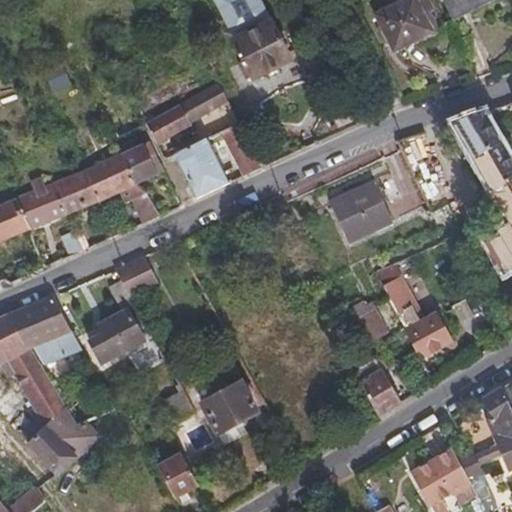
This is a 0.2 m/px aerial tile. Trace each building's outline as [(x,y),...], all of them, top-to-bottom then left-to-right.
[(439,0),(451,23),(494,0),(439,0)] [(390,61),(430,40),(412,4),(372,24),(390,61)] [(244,38),(268,26),(261,14),(238,26),(244,38)] [(286,60),(293,56),(277,25),(270,29),(268,26),(244,38),(231,45),(251,83),(288,63),(286,60)] [(189,128),(225,107),(215,88),(197,99),(186,105),(180,109),(189,128)] [(325,110),(338,137),(358,127),(344,100),(325,110)] [(157,147),(189,128),(180,109),(161,120),(148,128),(157,147)] [(499,147),(481,116),(469,120),(450,126),(471,163),(499,147)] [(235,128),(222,134),(243,182),(261,173),(240,125),(235,128)] [(228,190),(206,141),(175,156),(176,158),(196,204),(228,190)] [(135,188),(165,176),(151,147),(123,160),(135,188)] [(511,168),(499,147),(471,163),(490,196),(511,183),(511,168)] [(121,195),(135,188),(123,160),(86,177),(99,204),(121,195)] [(66,218),(99,204),(86,177),(55,190),(66,218)] [(511,225),(511,183),(490,196),(509,227),(511,225)] [(348,245),(392,224),(374,187),(330,207),(348,245)] [(135,188),(121,195),(128,210),(135,206),(145,228),(162,220),(149,198),(135,188)] [(29,235),(66,218),(55,190),(24,203),(17,206),(29,235)] [(0,247),(29,235),(17,206),(0,212),(0,247)] [(116,241),(122,238),(115,222),(108,225),(113,235),(116,241)] [(511,271),(511,232),(509,227),(483,243),(502,278),(511,271)] [(116,241),(113,235),(107,238),(109,245),(116,241)] [(121,286),(127,297),(154,283),(143,261),(115,274),(121,286)] [(400,279),(382,289),(406,333),(402,335),(417,363),(450,346),(434,318),(423,324),(400,279)] [(121,315),(134,309),(127,297),(121,286),(109,293),(121,315)] [(71,335),(52,301),(11,320),(30,354),(35,352),(71,335)] [(368,313),(354,320),(367,346),(385,336),(375,317),(371,319),(368,313)] [(141,342),(128,317),(112,325),(115,331),(91,344),(102,363),(141,342)] [(0,366),(5,364),(44,424),(63,414),(30,354),(11,320),(0,324),(0,366)] [(333,342),(356,329),(351,320),(328,332),(333,342)] [(71,335),(35,352),(45,371),(81,355),(75,344),(71,335)] [(360,381),(356,383),(377,421),(411,400),(396,373),(384,380),(381,375),(362,385),(360,381)] [(240,425),(256,417),(239,385),(201,407),(223,449),(245,437),(240,425)] [(508,475),(511,473),(511,419),(501,393),(482,404),(491,424),(486,426),(508,475)] [(114,415),(107,402),(68,420),(75,434),(114,415)] [(68,420),(63,414),(44,424),(43,427),(45,432),(28,448),(56,481),(75,463),(72,458),(77,454),(75,434),(68,420)] [(169,449),(174,447),(170,440),(165,443),(169,449)] [(429,511),(456,511),(477,501),(452,456),(411,477),(429,511)] [(197,489),(180,459),(160,470),(176,500),(197,489)] [(40,511),(46,508),(40,498),(23,511),(40,511)]
